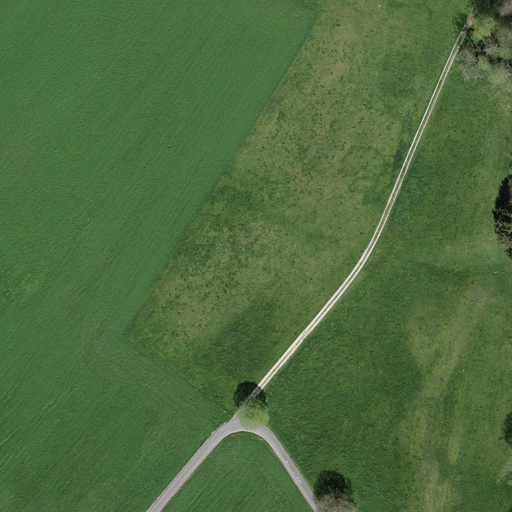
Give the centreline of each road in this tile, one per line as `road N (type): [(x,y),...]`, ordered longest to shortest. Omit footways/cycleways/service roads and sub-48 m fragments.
road 1 (track): [(227,427),(363,261),(476,0)]
road 2 (residential): [(153,511),(213,438),(247,425),(270,437),(318,511)]
